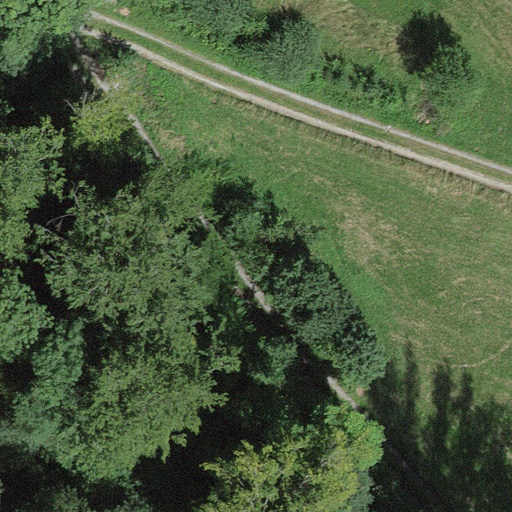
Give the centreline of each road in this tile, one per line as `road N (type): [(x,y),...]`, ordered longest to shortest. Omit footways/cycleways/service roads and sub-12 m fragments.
road 1 (track): [(38,0),(180,201),(433,511)]
road 2 (track): [(511,164),(215,67),(56,26)]
